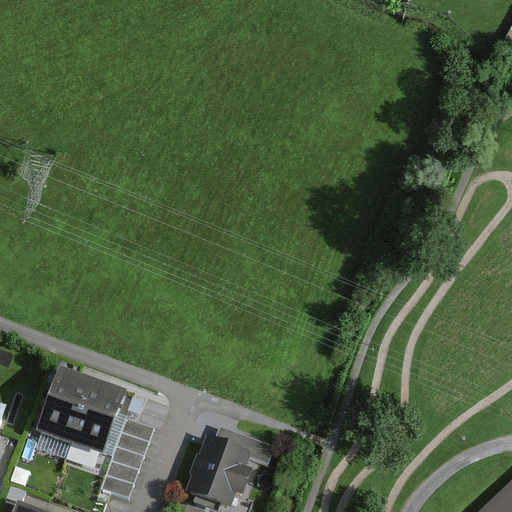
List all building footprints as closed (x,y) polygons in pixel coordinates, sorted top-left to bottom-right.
[(100,387),(66,374),(44,434),(78,447),(100,387)] [(78,447),(108,458),(130,397),(100,387),(78,447)] [(0,456),(14,418),(0,413),(0,456)] [(154,429),(127,420),(102,490),(129,500),(154,429)] [(193,476),(196,477),(190,495),(233,511),(239,494),(247,497),(256,472),(248,470),(254,453),(211,438),(203,459),(199,458),(193,476)] [(511,511),(511,486),(486,511),(511,511)] [(16,511),(42,511),(19,503),(16,511)]
